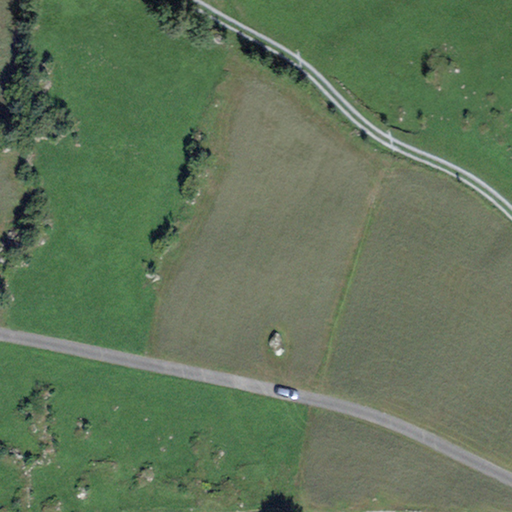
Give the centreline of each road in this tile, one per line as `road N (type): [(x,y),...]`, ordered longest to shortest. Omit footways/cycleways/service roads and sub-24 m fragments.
road 1 (track): [(511,479),(413,431),(303,397),(0,337)]
road 2 (track): [(511,221),(476,185),(367,131),(299,63),(194,0)]
